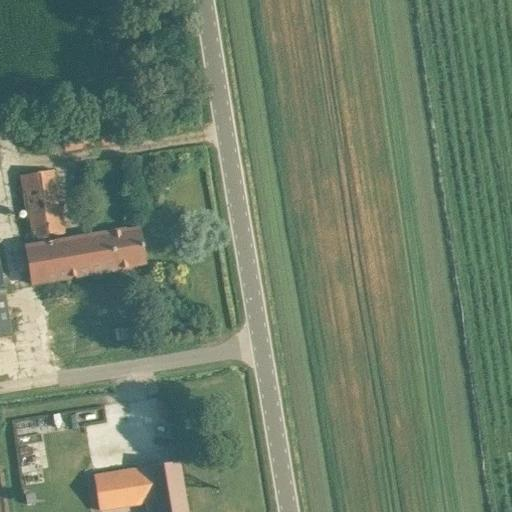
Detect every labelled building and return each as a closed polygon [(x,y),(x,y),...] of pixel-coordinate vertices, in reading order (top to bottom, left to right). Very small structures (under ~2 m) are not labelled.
[(50,155),(124,143),(120,117),(61,126),(62,131),(46,133),(50,155)] [(53,171),(33,174),(21,176),(33,247),(26,248),(32,283),(112,270),(132,267),(132,266),(145,263),(140,230),(126,232),(126,230),(65,241),(53,171)] [(0,335),(12,334),(0,256),(0,335)] [(166,400),(157,401),(159,419),(168,417),(166,400)] [(186,511),(178,462),(158,466),(93,476),(98,511),(99,511),(146,505),(146,511),(186,511)]
